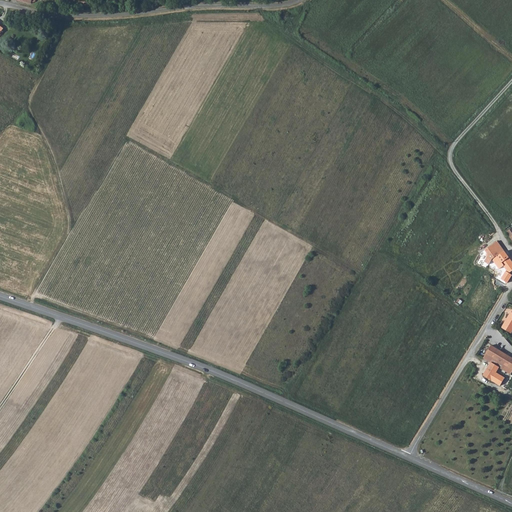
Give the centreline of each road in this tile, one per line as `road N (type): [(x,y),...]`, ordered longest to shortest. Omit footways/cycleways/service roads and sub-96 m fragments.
road 1 (secondary): [(0,296),(208,369),(409,457)]
road 2 (unclassified): [(298,0),(106,15),(0,3)]
road 3 (track): [(285,402),(440,152)]
road 4 (track): [(440,152),(364,84),(294,42),(292,28),(307,0)]
road 5 (unclassified): [(409,457),(511,281)]
